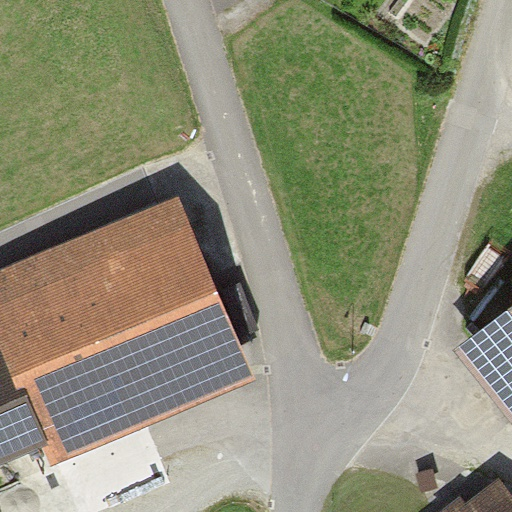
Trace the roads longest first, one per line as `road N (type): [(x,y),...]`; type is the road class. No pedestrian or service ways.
road 1 (residential): [(304,511),(345,412),(399,357),(428,304),(511,28)]
road 2 (track): [(314,476),(284,303),(189,0)]
